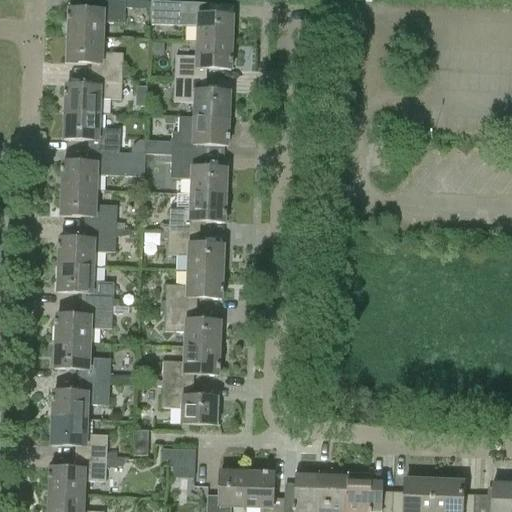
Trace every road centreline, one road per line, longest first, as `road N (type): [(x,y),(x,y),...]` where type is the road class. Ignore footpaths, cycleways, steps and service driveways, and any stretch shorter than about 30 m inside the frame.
road 1 (residential): [(511,452),(293,435),(269,412),(285,18)]
road 2 (residential): [(32,29),(29,125),(18,143),(0,143)]
